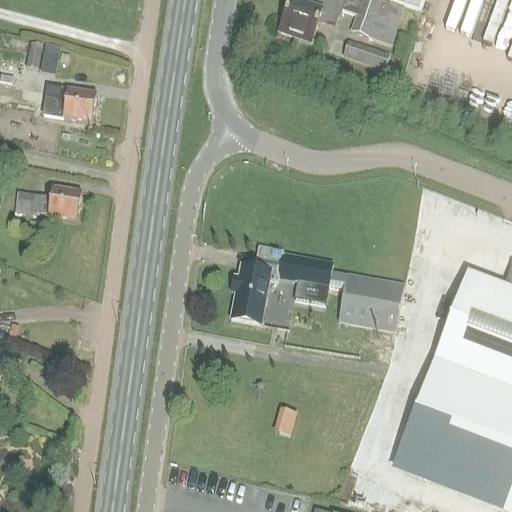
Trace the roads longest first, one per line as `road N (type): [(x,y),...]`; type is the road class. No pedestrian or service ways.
road 1 (primary): [(112,511),(185,0)]
road 2 (unclassified): [(80,511),(151,0)]
road 3 (unclassified): [(144,511),(192,185),(199,167),(238,129)]
road 4 (unclassified): [(511,197),(400,154),(312,167),(238,129)]
road 5 (unclassified): [(238,129),(212,84),(223,0)]
